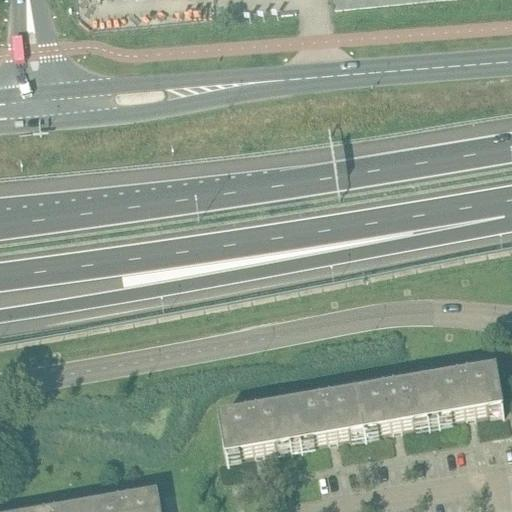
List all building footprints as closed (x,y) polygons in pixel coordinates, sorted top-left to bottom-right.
[(496,377),(496,379),(428,391),(434,429),(502,417),(503,421),(504,421),(504,418),(497,377),(496,377)] [(434,429),(428,391),(359,403),(365,441),(434,429)] [(365,441),(359,403),(290,415),(296,452),(365,441)] [(221,425),(219,425),(226,466),(227,466),(228,469),(229,469),(228,464),(296,452),(290,415),(221,427),(221,425)] [(151,502),(127,506),(91,511),(154,511),(153,499),(151,499),(151,502)]
